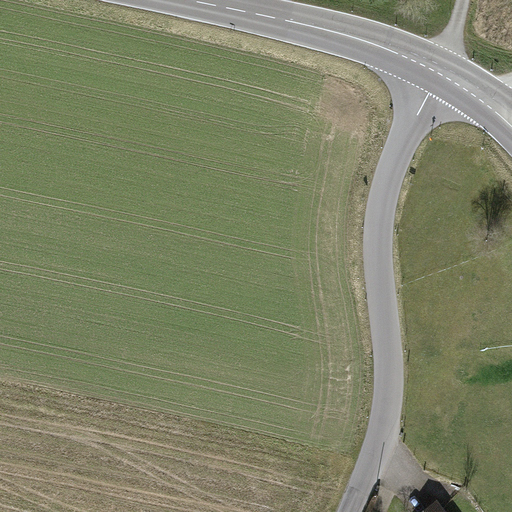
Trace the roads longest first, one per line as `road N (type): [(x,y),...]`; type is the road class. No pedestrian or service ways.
road 1 (tertiary): [(346,511),(509,112)]
road 2 (primary): [(191,0),(351,33),(442,67)]
